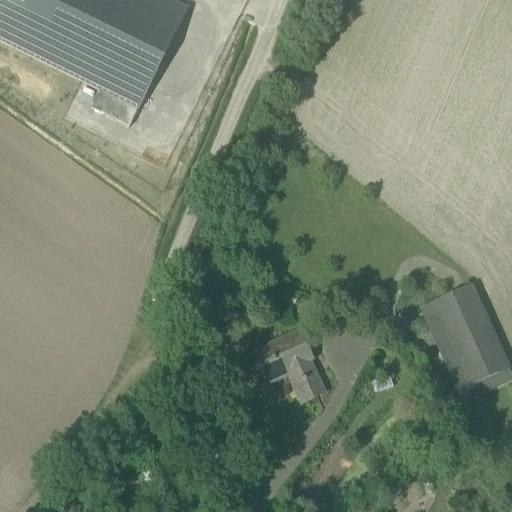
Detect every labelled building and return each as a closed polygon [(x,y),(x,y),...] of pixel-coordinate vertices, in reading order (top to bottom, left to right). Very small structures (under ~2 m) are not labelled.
[(164,0),(0,0),(0,45),(99,93),(90,111),(128,130),(136,112),(137,112),(186,11),(164,0)] [(498,387),(511,381),(511,380),(471,288),(420,311),(433,339),(443,335),(468,389),(493,377),(498,387)] [(286,373),(308,363),(310,361),(298,334),(253,356),(265,381),(285,372),(286,373)] [(323,395),(308,363),(286,373),(301,406),(323,395)] [(139,476),(123,484),(127,491),(143,484),(139,476)]
